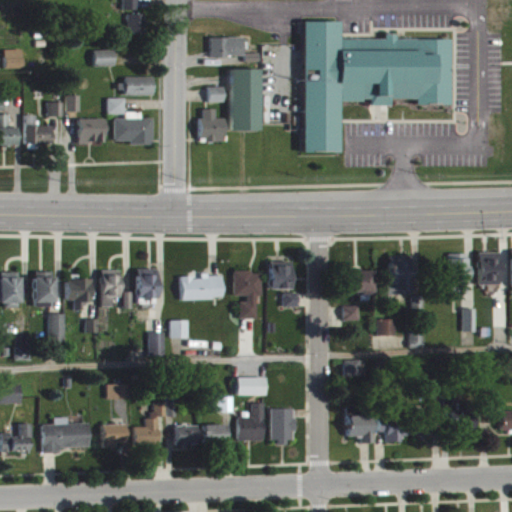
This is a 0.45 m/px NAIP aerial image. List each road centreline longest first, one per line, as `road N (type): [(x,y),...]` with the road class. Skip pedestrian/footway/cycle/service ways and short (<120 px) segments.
road 1 (residential): [(0,495),(511,475)]
road 2 (secondary): [(0,208),(511,208)]
road 3 (residential): [(317,212),(319,511)]
road 4 (residential): [(175,0),(173,211)]
